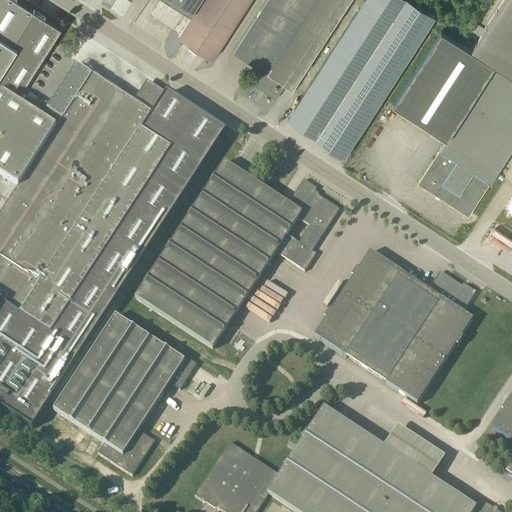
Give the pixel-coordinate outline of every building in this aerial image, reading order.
[(14,103),(62,27),(19,0),(0,0),(0,178),(18,189),(20,185),(8,177),(31,141),(43,150),(56,130),(14,103)] [(170,0),(191,13),(200,0),(170,0)] [(202,0),(179,36),(213,58),(251,0),(202,0)] [(267,0),(234,52),(260,69),(251,83),(276,99),(285,85),(293,90),(351,0),(267,0)] [(345,156),(422,38),(435,17),(409,0),(364,0),(288,119),(317,137),(315,139),(342,157),(343,155),(345,156)] [(511,0),(503,0),(480,36),(511,57),(511,0)] [(511,57),(480,36),(471,50),(441,31),(394,103),(447,138),(418,183),(469,217),(511,150),(511,57)] [(61,43),(58,47),(64,51),(67,47),(61,43)] [(75,365),(80,357),(207,164),(147,125),(153,116),(92,77),(76,67),(47,113),(62,122),(56,130),(43,150),(31,141),(8,177),(20,185),(18,189),(0,215),(0,328),(9,335),(20,318),(49,337),(44,345),(75,365)] [(262,245),(288,206),(224,164),(135,300),(213,351),(276,255),(262,245)] [(305,273),(316,256),(312,253),(340,211),(314,194),(315,193),(317,190),(304,182),(288,206),(262,245),(276,255),(305,273)] [(367,371),(420,289),(401,276),(402,275),(370,254),(359,272),(357,271),(352,279),(353,279),(331,313),(330,312),(325,320),(326,321),(315,339),(346,359),(347,358),(367,371)] [(465,290),(448,279),(440,274),(427,294),(420,289),(367,371),(387,384),(386,385),(417,406),(456,347),(458,348),(463,340),(461,339),(473,321),(462,315),(476,294),(467,288),(465,290)] [(141,434),(171,385),(180,392),(197,366),(186,359),(184,362),(115,318),(54,412),(105,446),(98,455),(133,478),(155,443),(141,434)] [(36,345),(35,345),(34,344),(33,345),(32,345),(31,346),(30,347),(30,348),(30,350),(30,351),(31,352),(32,353),(33,353),(34,354),(35,354),(36,354),(37,353),(38,352),(39,351),(39,350),(39,349),(39,347),(38,346),(38,345),(36,345)] [(59,360),(58,360),(57,360),(56,360),(55,361),(54,362),(54,363),(53,364),(53,365),(54,366),(54,367),(55,368),(56,368),(57,369),(58,369),(59,368),(60,368),(61,367),(62,366),(62,365),(62,364),(62,363),(61,362),(60,361),(59,360)] [(511,400),(508,406),(507,405),(502,413),(503,413),(492,431),(511,444),(511,467),(507,476),(511,479),(511,400)] [(230,445),(195,498),(200,501),(206,505),(207,503),(217,509),(221,511),(258,511),(269,496),(292,511),(496,511),(493,510),(472,495),(466,503),(464,502),(445,489),(438,485),(431,480),(384,449),(333,416),(324,410),(321,414),(319,417),(306,436),(305,438),(299,447),(279,477),(258,463),(254,460),(230,445)]
